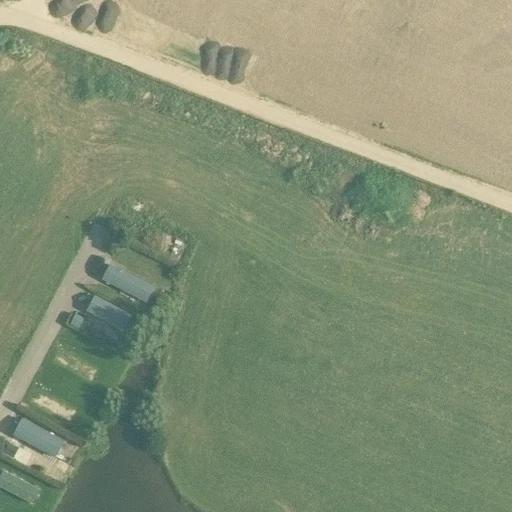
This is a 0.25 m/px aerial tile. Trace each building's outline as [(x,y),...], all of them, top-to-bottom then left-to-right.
[(157,286),(112,263),(103,279),(149,302),(157,286)] [(129,317),(95,298),(87,312),(122,330),(129,317)] [(75,316),(70,325),(79,330),(83,321),(75,316)] [(22,420),(13,437),(55,459),(64,443),(22,420)] [(10,443),(5,454),(13,458),(19,448),(10,443)] [(2,471),(0,475),(0,487),(31,504),(39,490),(2,471)]
